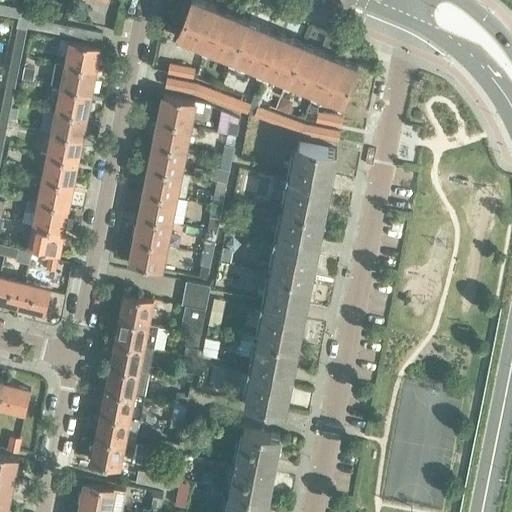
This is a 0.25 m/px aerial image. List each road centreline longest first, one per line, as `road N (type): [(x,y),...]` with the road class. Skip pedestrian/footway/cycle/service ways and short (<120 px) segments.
road 1 (residential): [(318,511),(413,26)]
road 2 (residential): [(73,357),(145,0)]
road 3 (residential): [(42,511),(73,357)]
road 4 (secondary): [(482,511),(511,363)]
road 5 (secondary): [(413,26),(484,75),(511,120)]
